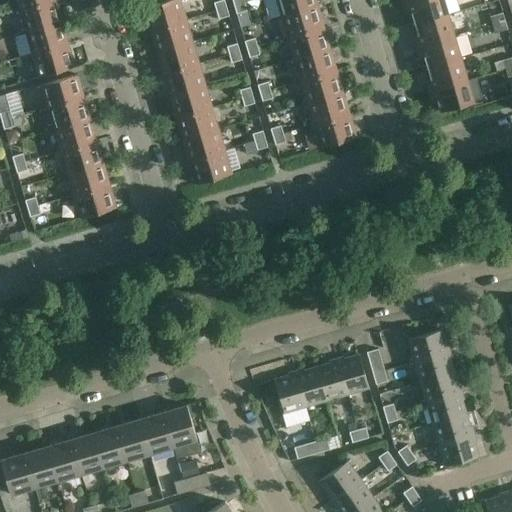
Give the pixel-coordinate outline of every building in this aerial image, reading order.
[(17,0),(20,10),(54,0),(53,0),(17,0)] [(20,10),(27,32),(60,22),(54,0),(20,10)] [(145,9),(151,30),(184,20),(178,0),(168,0),(143,8),(143,9),(145,9)] [(226,8),(223,0),(222,0),(213,3),(216,11),(226,8)] [(277,0),(282,15),(316,5),(313,0),(277,0)] [(415,0),(407,2),(414,24),(448,14),(443,0),(415,0)] [(247,11),(244,3),(234,6),(236,14),(247,11)] [(282,15),(288,37),(322,27),(316,5),(282,15)] [(229,16),(226,8),(216,11),(218,19),(229,16)] [(213,9),(186,16),(188,27),(215,21),(213,9)] [(490,17),(492,25),(505,21),(502,13),(490,17)] [(414,24),(420,46),(454,36),(448,14),(414,24)] [(157,52),(191,42),(184,20),(151,30),(157,52)] [(505,21),(492,25),(495,34),(507,30),(505,21)] [(27,32),(33,54),(66,44),(60,22),(27,32)] [(288,37),(295,59),(328,49),(322,27),(288,37)] [(460,58),(454,36),(420,46),(427,68),(460,58)] [(244,41),(247,49),(257,46),(255,38),(244,41)] [(157,52),(164,74),(197,64),(191,42),(157,52)] [(226,47),(229,55),(239,52),(237,43),(226,47)] [(66,44),(33,54),(39,75),(38,75),(38,77),(74,67),(74,65),(73,65),(66,44)] [(257,46),(247,49),(249,58),(260,55),(257,46)] [(295,59),(301,81),(335,71),(328,49),(295,59)] [(239,52),(229,55),(231,63),(242,60),(239,52)] [(511,57),(502,61),(505,69),(511,66),(511,57)] [(427,68),(433,90),(467,80),(460,58),(427,68)] [(170,96),(204,86),(197,64),(164,74),(170,96)] [(301,81),(308,103),(341,93),(335,71),(301,81)] [(49,108),(82,98),(76,77),(77,76),(77,75),(41,85),(41,87),(42,86),(49,108)] [(433,90),(436,100),(440,112),(474,102),(473,101),(482,99),(476,78),(467,81),(467,80),(433,90)] [(268,82),(257,85),(259,93),(270,90),(268,82)] [(170,96),(177,118),(210,108),(204,86),(170,96)] [(239,90),(242,98),(252,95),(250,87),(239,90)] [(272,98),(270,90),(259,93),(262,101),(272,98)] [(308,103),(314,125),(348,115),(341,93),(308,103)] [(0,95),(0,112),(10,110),(5,94),(0,95)] [(255,104),(252,95),(242,98),(244,107),(255,104)] [(49,108),(55,129),(89,120),(82,98),(49,108)] [(12,118),(22,115),(20,107),(10,110),(0,112),(0,116),(1,121),(12,118)] [(183,139),(217,130),(210,108),(177,118),(183,139)] [(319,146),(320,148),(356,137),(355,136),(354,136),(348,115),(314,125),(320,146),(319,146)] [(12,118),(1,121),(4,129),(14,126),(12,118)] [(89,120),(55,129),(61,151),(95,142),(89,120)] [(270,129),(272,137),(283,134),(280,125),(270,129)] [(183,139),(190,161),(223,151),(217,130),(183,139)] [(252,134),(254,142),(265,139),(263,131),(252,134)] [(285,142),(283,134),(272,137),(275,145),(285,142)] [(267,147),(265,139),(254,142),(257,150),(267,147)] [(61,151),(68,173),(101,163),(95,142),(61,151)] [(195,183),(195,184),(231,174),(231,172),(229,173),(223,151),(190,161),(196,182),(195,183)] [(12,157),(14,165),(25,162),(22,154),(12,157)] [(25,162),(14,165),(17,173),(27,170),(25,162)] [(68,173),(74,195),(108,185),(101,163),(68,173)] [(108,185),(74,195),(81,216),(79,217),(80,218),(116,208),(115,206),(114,206),(108,185)] [(35,197),(25,200),(27,209),(38,206),(35,197)] [(40,214),(38,206),(27,209),(30,217),(40,214)] [(414,362),(449,351),(447,351),(441,330),(407,340),(414,362)] [(366,352),(373,377),(385,374),(378,349),(366,352)] [(414,362),(420,382),(454,372),(448,352),(449,352),(449,351),(414,362)] [(347,395),(368,388),(358,355),(337,361),(337,359),(336,359),(347,395)] [(326,401),(347,395),(336,359),(336,361),(316,367),(326,401)] [(305,407),(326,401),(316,367),(296,373),(296,371),(295,371),(305,407)] [(284,413),(305,407),(295,371),(294,372),(295,373),(274,379),(284,413)] [(420,382),(426,403),(461,393),(461,392),(460,393),(454,372),(420,382)] [(373,377),(376,385),(387,381),(385,374),(373,377)] [(432,424),(466,414),(460,394),(462,393),(461,393),(426,403),(432,424)] [(382,407),(385,415),(395,412),(393,404),(382,407)] [(186,405),(162,412),(172,447),(197,440),(186,405)] [(172,447),(162,412),(139,419),(149,454),(172,447)] [(385,415),(387,423),(398,420),(395,412),(385,415)] [(432,424),(438,444),(474,434),(474,433),(472,434),(466,414),(432,424)] [(139,419),(116,426),(126,460),(149,454),(139,419)] [(126,460),(116,426),(93,433),(103,467),(126,460)] [(365,427),(357,430),(360,440),(368,438),(365,427)] [(360,440),(357,430),(349,432),(352,443),(360,440)] [(93,433),(70,439),(80,474),(103,467),(93,433)] [(474,434),(438,444),(444,466),(478,456),(472,435),(474,435),(474,434)] [(326,438),(318,440),(322,452),(330,450),(326,438)] [(80,474),(70,439),(47,446),(57,481),(80,474)] [(322,452),(318,440),(294,447),(297,459),(322,452)] [(397,452),(402,459),(411,452),(406,445),(397,452)] [(47,446),(24,453),(34,487),(57,481),(47,446)] [(392,458),(387,451),(378,457),(383,464),(392,458)] [(402,459),(407,466),(416,460),(411,452),(402,459)] [(34,487),(24,453),(0,460),(10,495),(34,487)] [(397,465),(392,458),(383,464),(388,471),(397,465)] [(178,464),(182,479),(199,474),(194,459),(178,464)] [(330,501),(360,480),(347,461),(318,481),(331,499),(329,500),(330,501)] [(206,473),(182,480),(185,492),(210,485),(206,473)] [(173,482),(177,495),(185,492),(182,480),(173,482)] [(332,500),(339,511),(351,511),(373,497),(360,480),(330,501),(332,500)] [(402,493),(407,500),(416,493),(411,486),(402,493)] [(144,491),(136,493),(140,505),(148,503),(144,491)] [(140,505),(136,493),(128,496),(131,508),(140,505)] [(421,501),(416,493),(407,500),(412,507),(421,501)] [(487,511),(510,511),(505,493),(504,493),(505,495),(484,501),(487,511)] [(382,511),(373,497),(351,511),(382,511)] [(207,511),(230,511),(225,502),(207,511)]
